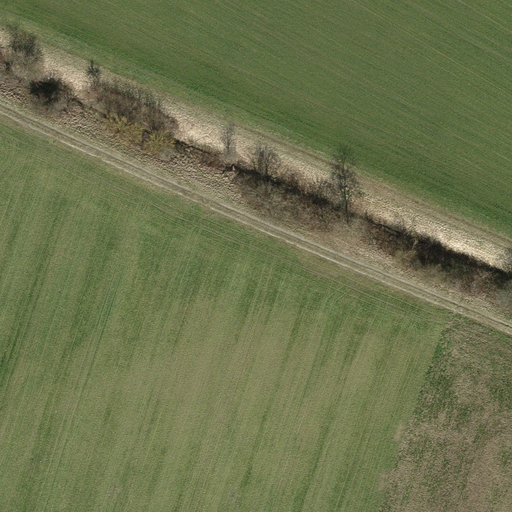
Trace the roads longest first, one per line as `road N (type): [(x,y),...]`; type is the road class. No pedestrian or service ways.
road 1 (track): [(0,111),(511,333)]
road 2 (track): [(0,32),(511,249)]
